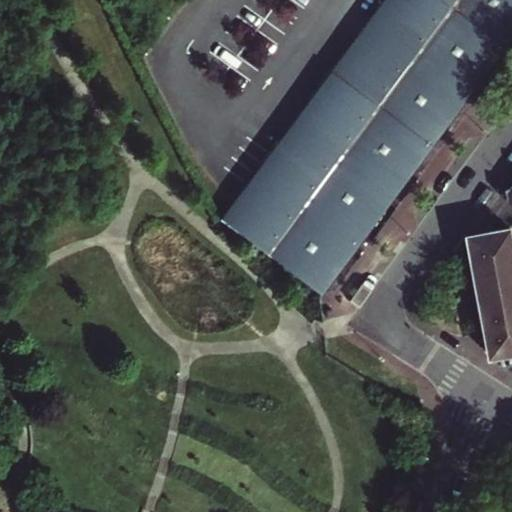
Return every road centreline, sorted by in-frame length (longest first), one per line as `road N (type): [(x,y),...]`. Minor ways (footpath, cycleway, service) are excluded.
road 1 (residential): [(511,126),(387,302),(401,340),(483,394)]
road 2 (residential): [(483,394),(441,511)]
